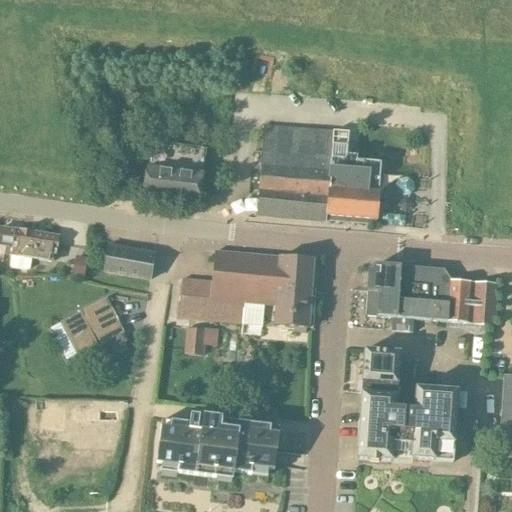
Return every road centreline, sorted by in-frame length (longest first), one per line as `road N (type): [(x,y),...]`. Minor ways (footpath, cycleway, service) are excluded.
road 1 (residential): [(340,243),(0,202)]
road 2 (residential): [(319,511),(340,243)]
road 3 (residential): [(511,259),(340,243)]
